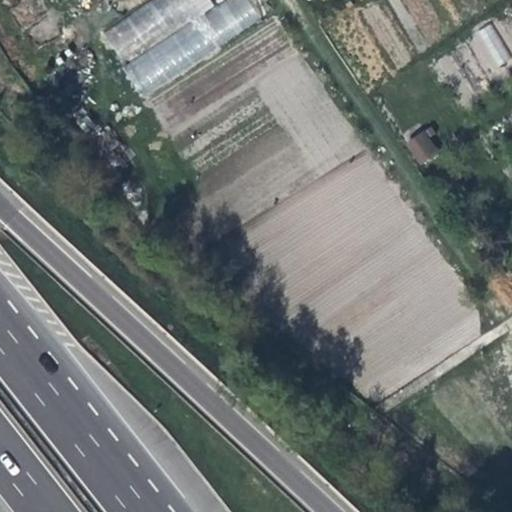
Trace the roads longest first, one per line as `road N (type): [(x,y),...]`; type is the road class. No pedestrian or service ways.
road 1 (motorway): [(318,511),(0,233)]
road 2 (motorway): [(146,511),(0,313)]
